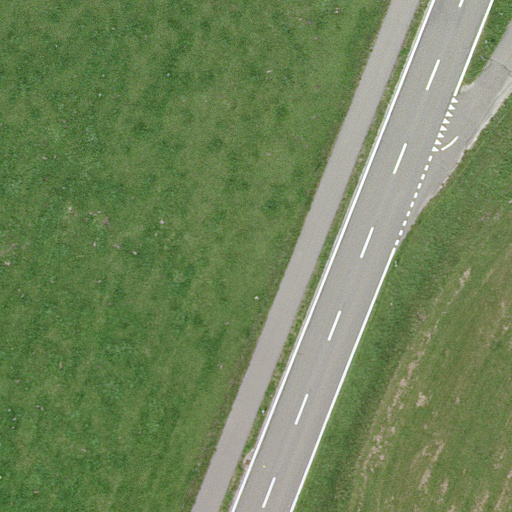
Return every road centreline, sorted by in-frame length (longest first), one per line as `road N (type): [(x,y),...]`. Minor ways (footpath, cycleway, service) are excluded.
road 1 (tertiary): [(265,511),(465,0)]
road 2 (track): [(511,62),(455,143),(438,151),(409,140)]
